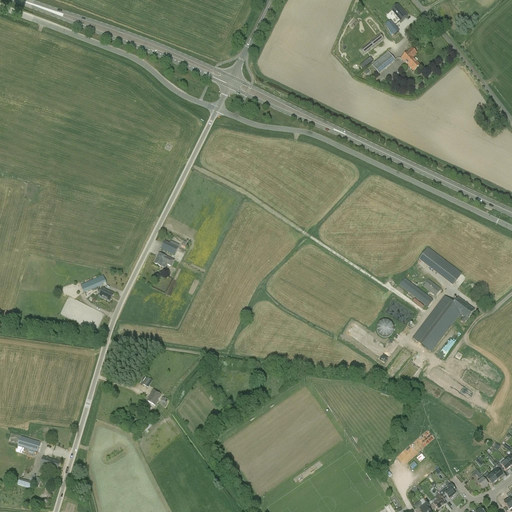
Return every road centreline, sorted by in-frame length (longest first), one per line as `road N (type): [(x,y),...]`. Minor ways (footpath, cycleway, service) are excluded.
road 1 (unclassified): [(216,110),(119,305),(55,511)]
road 2 (unclassified): [(511,228),(320,137),(216,110)]
road 3 (unclassified): [(216,110),(128,55),(0,6)]
road 4 (primary): [(232,77),(23,1)]
road 5 (primary): [(23,1),(228,86)]
road 6 (primary): [(503,209),(346,135)]
road 7 (track): [(93,339),(264,363)]
road 8 (unclassified): [(511,120),(414,0)]
road 9 (primary): [(346,135),(232,77)]
road 10 (primary): [(228,86),(346,135)]
